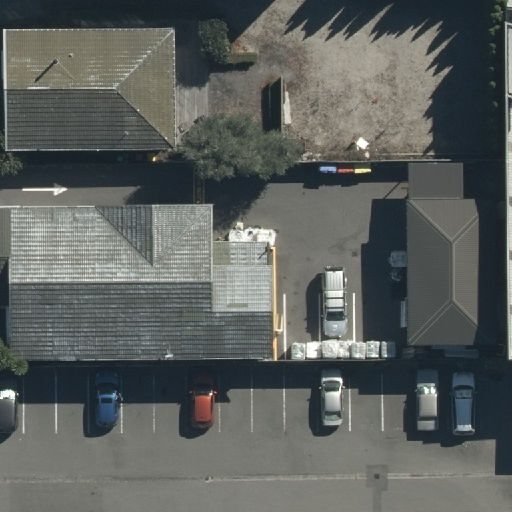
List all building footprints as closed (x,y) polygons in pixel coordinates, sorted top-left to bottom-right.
[(511,25),(503,22),(503,95),(511,98),(511,25)] [(166,30),(5,31),(6,150),(166,150),(166,30)] [(511,98),(503,95),(504,159),(509,359),(511,358),(511,98)] [(488,205),(414,206),(415,341),(489,341),(488,205)] [(270,246),(211,246),(210,212),(0,213),(0,300),(11,301),(11,354),(270,353),(270,246)]
